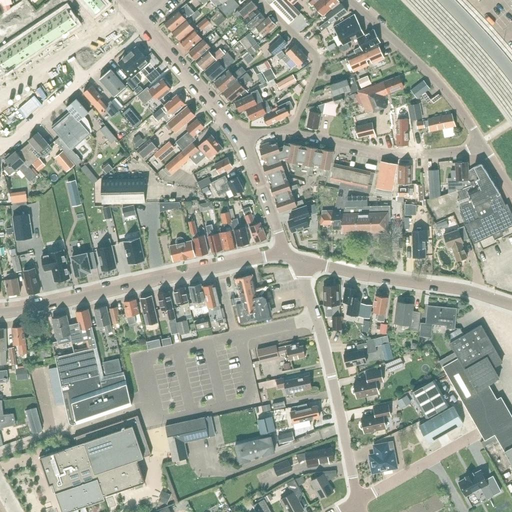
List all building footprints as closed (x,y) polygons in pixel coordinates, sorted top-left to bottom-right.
[(104,0),(97,0),(89,7),(95,14),(107,4),(104,0)] [(227,16),(239,5),(234,0),(227,0),(219,7),(227,16)] [(245,18),(256,9),(257,8),(250,0),(238,10),(239,11),(236,14),(239,18),(243,15),(245,18)] [(275,0),(271,4),(281,15),(292,5),(297,0),(275,0)] [(338,1),(336,0),(318,0),(316,2),(314,5),(323,15),(338,1)] [(172,31),(194,13),(186,4),(165,23),(172,31)] [(321,32),(324,29),(347,12),(341,4),(326,15),(329,20),(318,28),(321,32)] [(288,23),(290,22),(300,13),(292,5),(281,15),(288,23)] [(67,8),(57,15),(67,31),(78,24),(67,8)] [(263,17),(256,9),(237,26),(242,32),(246,36),(249,33),(252,30),(266,18),(264,17),(263,17)] [(198,17),(197,17),(201,14),(197,10),(194,13),(172,31),(180,40),(192,29),(193,29),(187,22),(190,20),(192,22),(198,17)] [(215,22),(222,15),(219,11),(211,18),(215,22)] [(57,15),(47,22),(57,38),(67,31),(57,15)] [(364,34),(358,23),(354,15),(333,28),(342,45),(357,37),(364,34)] [(197,34),(202,30),(211,22),(206,17),(198,25),(193,29),(192,29),(193,31),(181,42),(189,50),(201,39),(197,34)] [(255,33),(258,30),(264,36),(276,25),(268,17),(266,19),(266,18),(252,30),(255,33)] [(47,22),(37,28),(47,44),(57,38),(47,22)] [(37,28),(27,35),(37,51),(47,44),(37,28)] [(365,51),(378,45),(376,41),(379,40),(375,30),(357,38),(361,47),(354,50),(356,54),(363,51),(365,51)] [(251,55),(261,48),(249,33),(246,36),(242,39),(240,40),(251,55)] [(195,60),(207,50),(211,47),(208,43),(214,38),(210,34),(205,39),(189,53),(195,60)] [(27,35),(17,41),(27,58),(37,51),(27,35)] [(287,44),(281,37),(268,49),(274,56),(287,44)] [(17,41),(7,48),(17,64),(27,58),(17,41)] [(330,51),(337,48),(334,43),(328,47),(330,51)] [(349,43),(340,47),(343,52),(351,48),(349,43)] [(377,62),(384,59),(378,44),(378,45),(365,51),(363,51),(356,54),(348,58),(354,72),(369,65),(366,59),(374,56),(377,62)] [(287,64),(292,59),(299,66),(307,58),(295,45),(292,49),(290,47),(285,51),(287,53),(287,54),(286,55),(282,50),(277,54),(281,60),(282,59),(287,64)] [(144,67),(146,66),(150,62),(137,47),(134,49),(128,52),(129,54),(127,55),(141,70),(151,83),(161,75),(155,69),(150,74),(144,67)] [(7,48),(0,52),(0,60),(7,71),(17,64),(7,48)] [(217,61),(225,54),(220,48),(212,55),(208,51),(196,61),(204,70),(216,59),(217,61)] [(250,54),(247,50),(241,55),(244,59),(250,54)] [(212,80),(230,65),(235,60),(228,52),(225,54),(217,61),(205,72),(212,80)] [(141,70),(127,55),(126,56),(125,55),(120,61),(118,63),(130,77),(126,81),(133,90),(138,86),(137,85),(140,83),(134,76),(141,70)] [(264,59),(268,65),(274,61),(270,55),(264,59)] [(267,71),(266,69),(269,68),(266,62),(258,66),(270,88),(275,85),(272,80),(276,78),(270,69),(267,71)] [(222,92),(236,80),(246,71),(242,67),(236,72),(231,74),(228,71),(215,83),(222,92)] [(115,97),(126,87),(111,69),(100,79),(115,97)] [(245,90),(243,87),(253,79),(248,73),(238,81),(224,93),(231,102),(245,90)] [(280,90),(297,80),(293,74),(277,84),(280,90)] [(356,92),(358,91),(360,90),(355,76),(347,79),(347,80),(331,86),(334,95),(351,90),(352,93),(356,92)] [(366,113),(374,110),(375,112),(387,107),(384,99),(386,98),(385,95),(403,88),(399,76),(365,89),(365,88),(360,90),(358,91),(366,113)] [(362,87),(371,83),(368,76),(359,80),(362,87)] [(137,95),(141,98),(144,102),(151,97),(154,97),(158,101),(172,89),(163,79),(147,92),(144,89),(143,89),(138,94),(137,95)] [(416,98),(430,88),(424,80),(410,90),(416,98)] [(111,101),(105,106),(99,99),(102,96),(93,85),(84,93),(101,113),(106,109),(113,117),(120,111),(119,110),(112,102),(111,101)] [(264,102),(261,96),(258,89),(251,93),(252,95),(236,102),(240,112),(257,105),(264,102)] [(177,95),(153,115),(158,121),(170,111),(173,114),(185,104),(177,95)] [(334,98),(336,104),(344,101),(342,95),(334,98)] [(116,98),(112,102),(119,110),(123,106),(116,98)] [(67,108),(70,111),(90,135),(92,132),(88,121),(85,117),(89,113),(76,99),(67,108)] [(271,106),(270,106),(267,101),(261,103),(247,110),(252,120),(266,113),(267,115),(279,109),(278,106),(276,102),(274,104),(276,107),(273,109),(271,106)] [(290,115),(289,111),(294,109),(290,101),(278,106),(279,109),(267,115),(264,117),(268,125),(283,118),(290,115)] [(328,117),(330,102),(331,101),(318,106),(317,110),(319,110),(319,113),(310,111),(307,127),(319,129),(321,116),(328,117)] [(423,119),(421,104),(408,106),(411,121),(423,119)] [(149,117),(157,110),(154,106),(146,113),(149,117)] [(394,106),(385,109),(387,115),(396,112),(394,106)] [(176,132),(195,116),(188,107),(166,126),(170,130),(172,128),(176,132)] [(135,128),(142,122),(130,109),(123,114),(135,128)] [(408,118),(407,118),(408,110),(402,110),(402,118),(398,119),(398,130),(397,130),(397,145),(409,145),(408,130),(408,118)] [(90,135),(70,111),(65,115),(51,127),(59,137),(60,137),(55,141),(64,151),(77,166),(82,161),(72,150),(85,138),(90,135)] [(430,132),(442,129),(455,127),(451,115),(428,119),(428,121),(424,122),(424,121),(417,122),(418,129),(425,128),(429,127),(430,132)] [(196,139),(194,136),(205,127),(199,119),(187,129),(189,131),(176,142),(183,150),(193,142),(196,139)] [(375,134),(375,133),(372,122),(356,126),(358,138),(375,134)] [(117,139),(106,126),(101,131),(112,144),(117,139)] [(31,142),(22,150),(26,154),(28,152),(30,153),(31,152),(37,159),(41,155),(44,158),(53,150),(48,144),(38,132),(29,140),(31,142)] [(135,139),(137,149),(145,142),(139,135),(135,139)] [(196,164),(206,156),(209,160),(223,148),(212,135),(197,147),(193,142),(183,150),(165,166),(166,167),(163,170),(168,176),(172,173),(172,174),(190,158),(196,164)] [(150,140),(137,153),(146,162),(154,155),(159,150),(150,140)] [(158,160),(165,154),(174,146),(170,142),(161,150),(161,149),(159,150),(154,155),(158,160)] [(278,143),(277,143),(271,146),(270,143),(262,146),(263,148),(260,149),(264,160),(265,159),(267,164),(263,165),(280,212),(292,208),(304,204),(303,200),(296,202),(294,195),(292,196),(291,191),(299,188),(298,184),(291,187),(288,180),(287,181),(284,170),(285,170),(282,161),(288,159),(287,162),(295,163),(293,170),(297,171),(298,164),(311,166),(310,174),(313,174),(314,167),(327,169),(325,177),(329,177),(334,152),(323,150),(323,151),(318,150),(318,149),(307,147),(307,148),(302,147),(302,146),(291,143),(290,145),(285,144),(284,150),(281,152),(278,143)] [(26,154),(22,150),(17,154),(15,152),(11,156),(9,153),(4,158),(6,160),(5,161),(8,165),(3,169),(9,176),(18,168),(30,182),(36,176),(26,164),(29,162),(31,164),(37,159),(31,152),(30,153),(28,152),(26,154)] [(63,152),(57,157),(69,170),(74,165),(63,152)] [(213,177),(232,167),(228,159),(214,166),(216,169),(210,172),(213,177)] [(391,197),(397,164),(382,162),(376,194),(391,197)] [(468,180),(468,171),(467,162),(456,163),(456,170),(451,170),(451,180),(454,180),(454,189),(463,189),(471,185),(469,180),(468,180)] [(108,163),(102,168),(107,173),(113,168),(108,163)] [(328,216),(323,216),(323,224),(333,223),(333,228),(341,228),(341,233),(342,233),(343,232),(387,230),(387,221),(390,221),(389,207),(345,208),(350,188),(366,192),(371,194),(375,173),(335,164),(331,181),(342,183),(335,212),(328,212),(328,216)] [(397,195),(397,201),(404,202),(404,196),(409,196),(409,188),(403,188),(403,184),(411,184),(411,165),(399,165),(399,188),(399,195),(397,195)] [(460,197),(458,198),(462,208),(460,209),(460,210),(459,210),(466,225),(475,243),(493,234),(495,239),(504,235),(502,230),(511,225),(511,216),(507,205),(505,206),(500,195),(500,194),(490,177),(483,166),(482,165),(480,165),(475,168),(468,171),(468,180),(469,180),(471,185),(463,189),(458,190),(460,197)] [(429,171),(431,198),(440,196),(438,170),(429,171)] [(229,182),(228,180),(225,176),(212,182),(219,195),(232,189),(235,196),(244,192),(238,178),(229,182)] [(198,182),(201,188),(211,183),(209,177),(198,182)] [(145,203),(145,179),(102,181),(103,204),(145,203)] [(76,180),(68,182),(70,194),(79,192),(76,180)] [(446,200),(455,196),(451,188),(443,192),(446,200)] [(170,202),(160,202),(160,212),(170,210),(170,202)] [(315,204),(309,206),(312,214),(318,212),(315,204)] [(45,214),(51,211),(48,205),(43,207),(45,214)] [(135,206),(123,209),(125,217),(137,215),(135,206)] [(307,206),(292,211),(295,218),(289,221),(292,232),(298,230),(298,231),(304,229),(304,228),(309,226),(307,218),(311,216),(307,206)] [(110,207),(103,208),(105,219),(112,218),(110,207)] [(246,215),(251,213),(252,213),(250,207),(243,210),(246,215)] [(238,219),(235,220),(234,217),(235,217),(233,209),(228,210),(229,211),(230,211),(234,229),(238,246),(250,244),(246,228),(237,230),(237,227),(240,226),(238,219)] [(232,230),(234,229),(230,211),(229,211),(221,213),(224,224),(226,232),(220,234),(224,250),(236,247),(232,230)] [(250,228),(256,225),(251,213),(246,215),(245,216),(250,228)] [(29,214),(13,217),(17,240),(32,238),(29,214)] [(436,223),(438,228),(447,225),(445,219),(436,223)] [(198,238),(197,233),(198,233),(194,220),(189,222),(192,234),(197,256),(209,254),(205,236),(198,238)] [(257,242),(267,238),(261,223),(256,225),(250,228),(257,242)] [(212,225),(206,226),(213,253),(223,250),(219,234),(215,235),(214,232),(212,225)] [(463,241),(469,239),(465,227),(458,229),(459,230),(445,235),(449,248),(452,247),(457,262),(467,259),(462,244),(463,243),(463,241)] [(425,241),(428,241),(428,231),(413,232),(414,258),(426,257),(425,241)] [(129,265),(145,261),(140,238),(124,241),(129,265)] [(185,259),(180,238),(178,238),(177,239),(177,241),(177,242),(177,244),(170,246),(174,262),(185,259)] [(195,257),(192,241),(185,242),(185,241),(184,239),(183,238),(181,238),(180,238),(185,259),(195,257)] [(117,267),(112,246),(110,239),(104,240),(106,247),(97,249),(102,271),(117,267)] [(22,271),(19,256),(18,256),(17,253),(16,249),(11,250),(13,257),(11,257),(15,273),(22,271)] [(48,255),(42,256),(46,271),(53,269),(55,281),(70,278),(64,251),(48,255)] [(72,257),(77,276),(87,274),(86,273),(91,272),(91,270),(97,268),(94,252),(72,257)] [(40,292),(37,277),(36,269),(25,272),(30,295),(40,292)] [(8,295),(21,293),(18,273),(7,275),(8,280),(6,280),(8,295)] [(264,287),(256,289),(253,276),(236,279),(240,297),(236,298),(241,323),(271,316),(265,292),(264,287)] [(339,287),(333,287),(331,283),(329,283),(327,284),(325,287),(325,306),(336,306),(336,308),(333,308),(333,317),(333,330),(342,330),(342,316),(340,316),(339,287)] [(202,285),(200,285),(197,286),(197,284),(191,286),(192,287),(190,287),(193,303),(190,303),(192,309),(207,307),(202,285)] [(224,308),(221,309),(216,284),(204,287),(212,322),(213,327),(227,324),(224,308)] [(190,303),(189,304),(186,288),(182,289),(181,288),(177,289),(177,290),(175,291),(178,305),(184,304),(186,315),(191,314),(190,310),(192,309),(190,303)] [(358,316),(361,298),(356,297),(357,290),(344,288),(344,291),(346,292),(344,303),(352,304),(351,307),(349,307),(347,315),(358,316)] [(175,319),(169,292),(164,293),(164,292),(160,293),(160,294),(158,295),(162,311),(171,309),(171,311),(168,312),(170,320),(169,322),(170,324),(172,335),(180,333),(178,323),(176,323),(175,319)] [(143,298),(141,299),(147,325),(158,323),(152,296),(147,297),(147,296),(142,297),(143,298)] [(385,322),(388,298),(376,297),(374,313),(380,314),(379,321),(385,322)] [(125,301),(124,302),(130,325),(137,323),(141,322),(140,315),(136,299),(125,301)] [(372,305),(363,303),(361,315),(370,317),(372,305)] [(418,331),(421,312),(413,312),(414,304),(398,303),(396,323),(411,325),(410,330),(418,331)] [(97,309),(95,309),(99,327),(105,325),(107,333),(113,332),(107,307),(102,308),(101,307),(97,308),(97,309)] [(118,319),(121,319),(118,307),(110,309),(114,324),(119,323),(118,319)] [(454,330),(454,328),(456,310),(429,307),(427,324),(421,323),(420,336),(431,337),(432,324),(446,326),(446,329),(454,330)] [(71,335),(72,341),(75,353),(98,348),(89,310),(77,313),(79,323),(69,326),(71,335)] [(71,335),(69,326),(67,316),(53,319),(58,342),(52,343),(56,358),(62,356),(59,345),(72,341),(71,335)] [(212,328),(210,322),(210,319),(201,321),(200,320),(194,321),(197,331),(212,328)] [(180,333),(180,335),(190,333),(188,321),(178,323),(180,333)] [(502,362),(493,347),(481,326),(472,331),(474,334),(472,336),(470,332),(464,335),(451,343),(460,358),(449,364),(445,366),(486,439),(496,434),(511,463),(511,415),(504,402),(501,404),(489,384),(500,378),(493,367),(502,362)] [(20,355),(27,354),(24,327),(13,329),(14,345),(19,344),(20,355)] [(451,343),(464,335),(459,328),(448,335),(451,343)] [(388,337),(375,340),(376,346),(382,345),(390,343),(388,337)] [(160,340),(147,343),(148,349),(161,346),(160,340)] [(366,355),(378,352),(376,346),(375,340),(367,342),(367,344),(358,346),(359,352),(345,355),(348,368),(368,363),(366,355)] [(279,357),(279,355),(286,353),(287,359),(289,358),(290,361),(306,357),(304,346),(300,347),(299,344),(277,348),(277,345),(258,349),(261,362),(279,357)] [(42,349),(43,357),(52,357),(51,348),(42,349)] [(58,366),(49,368),(56,403),(62,402),(65,401),(69,420),(69,421),(70,421),(70,422),(70,423),(71,423),(71,424),(72,424),(72,425),(73,425),(74,425),(75,425),(76,425),(77,425),(81,424),(133,405),(131,397),(130,395),(130,393),(124,372),(104,377),(98,348),(75,353),(62,356),(56,358),(57,365),(58,366)] [(445,366),(449,364),(445,356),(440,359),(445,366)] [(400,358),(385,364),(389,373),(404,366),(400,358)] [(118,359),(103,363),(106,374),(121,371),(118,359)] [(28,369),(19,370),(20,379),(29,378),(28,369)] [(0,382),(9,382),(7,370),(0,370),(0,382)] [(376,384),(384,382),(381,370),(367,374),(369,381),(355,384),(355,387),(353,389),(353,391),(353,393),(355,394),(357,395),(358,398),(378,394),(376,384)] [(287,394),(312,389),(309,377),(285,382),(284,379),(277,380),(278,389),(286,387),(287,394)] [(434,379),(412,392),(427,419),(450,406),(434,379)] [(398,400),(402,407),(410,403),(406,396),(398,400)] [(0,428),(18,425),(15,414),(5,415),(3,401),(0,401),(0,428)] [(274,409),(286,407),(284,401),(273,403),(274,409)] [(321,418),(318,406),(309,409),(308,405),(299,406),(300,410),(292,412),(294,424),(321,418)] [(384,418),(391,417),(389,405),(375,408),(376,416),(363,419),(363,422),(361,423),(361,425),(361,428),(363,429),(365,430),(366,433),(386,429),(384,418)] [(429,444),(464,424),(454,407),(419,427),(429,444)] [(43,431),(36,408),(26,410),(33,434),(43,431)] [(51,477),(53,484),(56,492),(62,510),(62,511),(67,511),(106,499),(104,496),(145,482),(138,459),(152,455),(138,415),(74,437),(77,445),(66,449),(40,457),(47,478),(51,477)] [(210,437),(215,435),(211,416),(206,417),(206,419),(167,427),(175,462),(189,459),(186,444),(210,438),(210,437)] [(275,431),(272,417),(258,420),(261,434),(275,431)] [(279,437),(280,444),(294,440),(292,433),(279,437)] [(264,454),(265,457),(277,454),(274,440),(273,437),(248,443),(236,446),(240,464),(252,462),(251,458),(264,454)] [(383,469),(397,467),(392,442),(374,446),(376,454),(370,455),(372,461),(371,462),(373,473),(384,471),(383,469)] [(318,463),(334,460),(332,448),(297,455),(300,464),(307,460),(308,468),(319,466),(318,463)] [(0,469),(31,460),(28,450),(0,458),(0,469)] [(274,466),(278,476),(292,471),(288,460),(274,466)] [(466,478),(459,481),(466,496),(482,489),(487,500),(494,496),(488,485),(489,484),(482,470),(474,474),(473,473),(465,477),(466,478)] [(338,476),(336,471),(323,472),(323,475),(312,481),(322,499),(333,493),(327,482),(338,476)] [(306,481),(303,476),(297,479),(300,484),(306,481)] [(288,511),(301,511),(304,510),(298,497),(303,495),(296,480),(288,485),(293,494),(281,500),(286,510),(287,510),(288,511)] [(164,492),(160,501),(167,504),(171,495),(164,492)] [(271,511),(265,500),(253,506),(256,511),(271,511)] [(52,511),(50,502),(40,504),(41,511),(52,511)]
